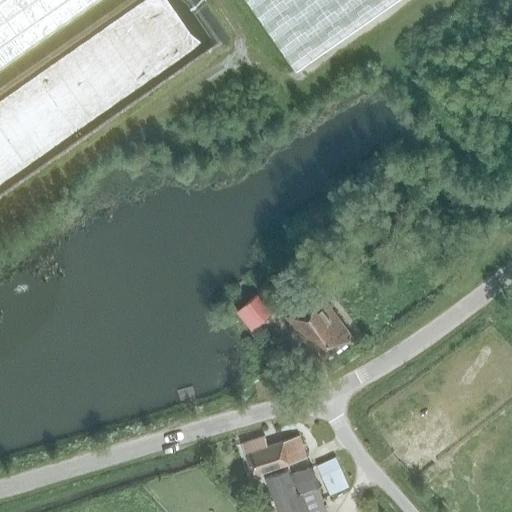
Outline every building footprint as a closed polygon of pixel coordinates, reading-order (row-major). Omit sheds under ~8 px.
[(0,0),(0,63),(90,0),(0,0)] [(246,0),(294,68),(391,0),(246,0)] [(320,361),(352,337),(319,291),(286,316),(320,361)] [(257,293),(245,303),(261,322),(273,313),(257,293)] [(290,463),(305,458),(298,436),(266,446),(263,437),(242,444),(245,453),(252,476),(290,463)] [(348,487),(335,457),(316,465),(329,495),(348,487)] [(325,511),(322,501),(324,501),(310,465),(289,474),(287,469),(265,478),(278,511),(325,511)]
